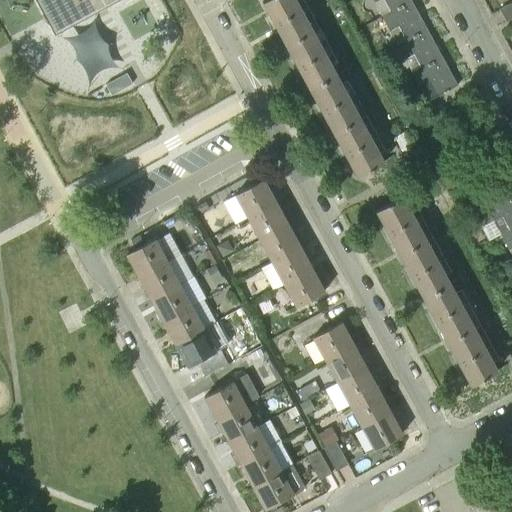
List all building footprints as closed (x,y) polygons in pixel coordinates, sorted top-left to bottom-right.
[(35,0),(54,35),(117,0),(35,0)] [(285,45),(311,31),(306,21),(311,18),(301,0),(265,0),(262,2),(285,45)] [(371,0),(381,17),(410,2),(411,1),(410,0),(371,0)] [(511,1),(499,9),(506,22),(511,18),(511,1)] [(410,2),(381,17),(389,31),(398,26),(405,41),(425,30),(426,30),(418,15),(417,15),(410,2)] [(425,30),(405,41),(397,46),(412,73),(440,58),(441,57),(433,43),(432,43),(425,30)] [(311,31),(285,45),(309,89),(336,75),(330,65),(335,62),(322,38),(317,41),(311,31)] [(440,58),(412,73),(427,102),(443,93),(443,95),(448,92),(448,91),(456,86),(448,71),(447,71),(440,58)] [(368,77),(361,64),(356,67),(363,80),(368,77)] [(343,74),(350,87),(363,80),(356,67),(343,74)] [(111,95),(112,95),(132,83),(126,73),(105,84),(111,95)] [(336,75),(309,89),(332,132),(359,118),(354,108),(359,105),(346,81),(341,84),(336,75)] [(359,118),(332,132),(356,175),(382,161),(377,152),(383,149),(370,125),(365,128),(359,118)] [(247,217),(275,201),(262,179),(234,194),(247,217)] [(500,235),(511,228),(511,191),(504,196),(503,195),(498,197),(499,198),(484,206),(500,235)] [(398,254),(425,240),(420,230),(425,227),(412,203),(407,206),(401,196),(375,211),(398,254)] [(205,201),(197,205),(200,212),(209,207),(205,201)] [(275,201),(247,217),(259,239),(287,224),(275,201)] [(287,224),(259,239),(271,262),(299,246),(287,224)] [(511,257),(511,228),(500,235),(511,257)] [(138,277),(166,262),(153,239),(125,254),(138,277)] [(425,240),(398,254),(422,298),(449,283),(443,274),(449,271),(436,247),(431,250),(425,240)] [(233,250),(228,242),(223,241),(215,245),(222,257),(233,250)] [(299,246),(271,262),(283,284),(311,269),(299,246)] [(150,299),(178,284),(166,262),(138,277),(150,299)] [(223,279),(215,265),(206,269),(214,284),(223,279)] [(311,269),(283,284),(296,307),(324,292),(311,269)] [(449,283),(422,298),(446,341),(473,327),(468,317),(473,315),(459,291),(454,293),(449,283)] [(162,321),(190,306),(178,284),(150,299),(162,321)] [(174,343),(202,328),(190,306),(162,321),(174,343)] [(325,361),(353,345),(340,322),(312,338),(325,361)] [(473,327),(446,341),(470,384),(496,370),(491,361),(496,358),(483,334),(478,337),(473,327)] [(202,328),(174,343),(187,366),(215,351),(202,328)] [(365,367),(353,345),(325,361),(337,383),(365,367)] [(261,355),(257,349),(248,353),(252,360),(261,355)] [(365,367),(337,383),(349,404),(377,389),(365,367)] [(216,420),(244,404),(231,382),(203,397),(216,420)] [(303,400),(312,395),(306,385),(297,390),(303,400)] [(361,427),(389,411),(377,389),(349,404),(361,427)] [(299,403),(305,415),(314,410),(307,398),(299,403)] [(228,442),(256,427),(244,404),(216,420),(228,442)] [(290,419),(299,414),(294,406),(285,410),(290,419)] [(401,434),(389,411),(361,427),(373,449),(401,434)] [(335,441),(338,439),(330,426),(317,433),(324,447),(335,441)] [(241,466),(268,450),(256,427),(228,442),(241,466)] [(335,470),(347,464),(335,441),(324,447),(322,448),(335,470)] [(253,487),(280,472),(268,450),(241,466),(253,487)] [(320,479),(331,473),(318,450),(307,456),(320,479)] [(280,472),(253,487),(264,509),(292,494),(280,472)]
